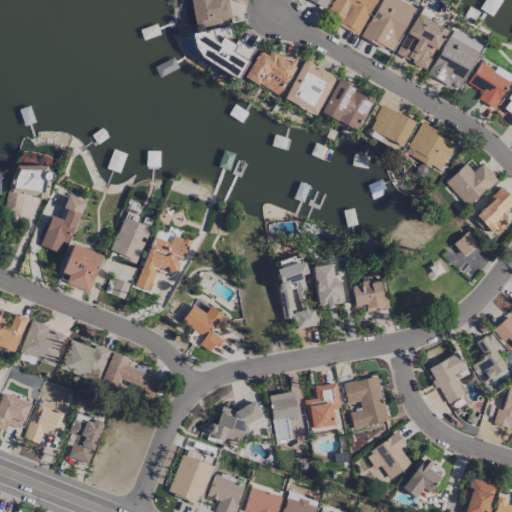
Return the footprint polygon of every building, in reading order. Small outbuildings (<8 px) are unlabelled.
[(230,19),(226,0),(188,0),(193,29),(217,25),(217,21),(230,19)] [(306,0),(324,9),(328,0),(306,0)] [(337,27),(358,36),(373,0),(332,0),(328,12),(341,18),(337,27)] [(413,8),(398,0),(378,0),(359,37),(389,53),(413,8)] [(393,54),(423,70),(444,30),(414,14),(393,54)] [(231,38),(229,27),(211,29),(213,41),(231,38)] [(188,41),(202,51),(199,56),(234,80),(253,51),(236,39),(232,45),(221,38),(218,42),(197,28),(188,41)] [(478,44),(448,30),(427,75),(457,89),(478,44)] [(242,78),(276,96),(294,62),(269,49),(266,55),(256,50),(242,78)] [(331,75),(299,60),(281,100),(313,115),(331,75)] [(465,83),(480,91),(475,99),(492,109),(508,80),(477,62),(465,83)] [(355,132),(372,98),(336,79),(318,112),(355,132)] [(511,90),(500,107),(511,116),(511,117),(510,121),(511,123),(511,90)] [(399,146),(412,122),(380,104),(366,129),(399,146)] [(453,143),(417,124),(402,152),(438,172),(453,143)] [(464,163),(443,182),(465,206),(495,179),(481,163),(471,171),(464,163)] [(21,196),(46,197),(47,166),(7,165),(6,215),(20,216),(21,196)] [(501,213),(511,202),(511,199),(501,188),(473,215),(491,234),(507,219),(501,213)] [(82,201),(65,195),(60,208),(65,210),(61,220),(49,215),(38,246),(57,253),(61,243),(67,245),(82,201)] [(149,227),(121,217),(108,253),(136,263),(149,227)] [(135,286),(148,291),(156,267),(172,272),(177,257),(183,259),(188,241),(178,238),(180,231),(168,227),(166,234),(152,230),(135,286)] [(460,255),(476,245),(467,231),(451,241),(460,255)] [(100,255),(70,244),(60,272),(67,275),(64,283),(87,291),(100,255)] [(315,326),(312,309),(305,310),(300,275),(303,274),(302,263),(273,267),(281,321),(294,319),(295,329),(315,326)] [(309,268),(317,309),(339,305),(331,263),(309,268)] [(109,295),(123,299),(128,283),(114,279),(109,295)] [(387,309),(384,291),(379,292),(378,281),(350,284),(352,307),(364,305),(365,312),(387,309)] [(219,339),(208,333),(220,314),(207,306),(203,313),(190,305),(180,322),(192,329),(186,339),(210,353),(219,339)] [(493,327),(511,349),(511,321),(507,316),(493,327)] [(53,363),(61,331),(27,322),(19,354),(53,363)] [(498,348),(488,333),(472,343),(480,357),(469,364),(480,383),(504,368),(494,350),(498,348)] [(108,350),(93,345),(92,348),(69,340),(58,368),(96,382),(108,350)] [(154,393),(159,378),(125,366),(128,358),(111,352),(99,385),(114,390),(117,380),(154,393)] [(444,403),(462,395),(453,373),(463,369),(457,353),(424,367),(433,390),(438,388),(444,403)] [(341,383),(345,404),(357,402),(359,410),(348,412),(352,428),(386,421),(376,376),(341,383)] [(301,400),(307,430),(333,425),(330,409),(338,408),(334,382),(312,387),(314,398),(301,400)] [(511,387),(507,386),(500,410),(494,409),(490,423),(511,429),(511,387)] [(266,395),(274,442),(289,440),(285,418),(294,416),(290,391),(266,395)] [(6,424),(18,429),(29,404),(0,392),(0,430),(3,432),(6,424)] [(53,437),(63,410),(37,400),(24,438),(37,443),(40,433),(53,437)] [(220,402),(214,425),(206,423),(203,434),(238,443),(244,421),(253,423),(256,412),(220,402)] [(86,464),(101,423),(74,413),(67,433),(74,435),(66,457),(86,464)] [(373,471),(379,467),(388,479),(409,464),(397,449),(403,445),(394,432),(361,455),(373,471)] [(165,494),(197,505),(210,466),(179,455),(165,494)] [(441,472),(421,458),(400,488),(414,497),(420,488),(427,492),(441,472)] [(232,511),(241,484),(212,475),(205,497),(216,500),(212,511),(232,511)] [(487,511),(495,485),(467,477),(461,499),(466,500),(462,511),(487,511)] [(274,511),(279,497),(248,487),(241,510),(245,511),(274,511)] [(312,511),(316,500),(285,492),(279,511),(312,511)] [(511,511),(511,494),(509,505),(503,504),(504,498),(496,496),(492,511),(511,511)]
